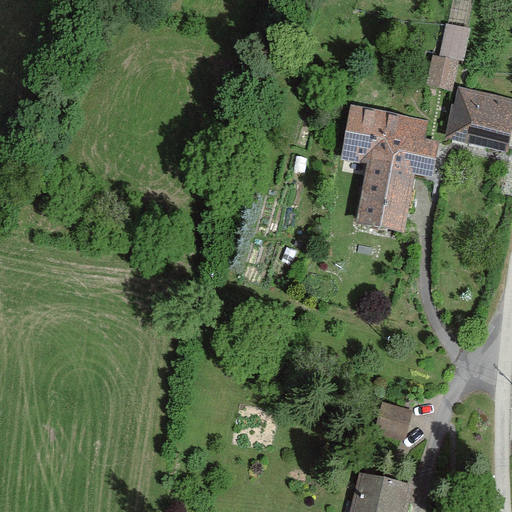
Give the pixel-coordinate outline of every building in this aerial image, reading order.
[(472,25),(446,21),(440,57),(466,61),(472,25)] [(511,124),(511,98),(456,86),(445,138),(506,151),(511,124)] [(426,119),(347,105),(337,159),(362,164),(352,222),(400,230),(410,173),(432,177),(439,137),(424,135),(426,119)] [(379,402),(373,432),(406,439),(412,409),(379,402)] [(406,511),(414,484),(356,470),(345,511),(406,511)]
